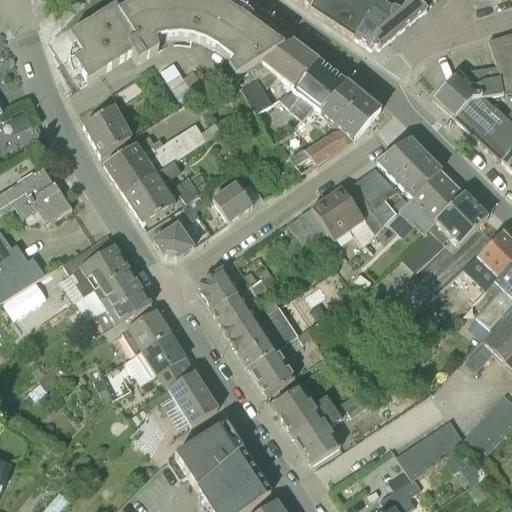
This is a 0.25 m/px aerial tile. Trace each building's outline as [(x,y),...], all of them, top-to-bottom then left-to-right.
[(261,67),(283,51),(251,27),(255,25),(253,21),(252,20),(251,18),(249,15),(246,13),(247,12),(246,11),(245,12),(242,10),(238,9),(235,7),(231,7),(230,13),(222,9),(202,1),(201,0),(200,0),(200,1),(191,0),(142,0),(146,4),(137,6),(119,16),(114,9),(68,39),(81,59),(73,65),(87,87),(131,58),(137,68),(158,55),(155,44),(165,41),(179,40),(192,42),(208,48),(231,66),(227,71),(234,82),(234,83),(236,87),(263,69),(261,67)] [(290,0),(311,14),(317,0),(290,0)] [(317,0),(311,14),(354,43),(382,0),(380,0),(378,4),(372,0),(317,0)] [(406,0),(382,0),(354,43),(370,53),(379,53),(426,13),(406,0)] [(457,76),(432,104),(454,123),(469,106),(482,103),(507,98),(505,96),(511,94),(511,37),(487,45),(496,70),(457,76)] [(315,63),(291,45),(283,51),(261,67),(263,69),(236,87),(253,120),(255,117),(270,109),(263,96),(278,82),(292,92),(315,63)] [(319,118),(344,86),(315,63),(292,92),(294,94),(291,97),(288,99),(287,97),(278,103),(288,112),(287,113),(301,125),(312,113),(319,118)] [(192,97),(183,83),(180,79),(167,86),(180,107),(193,100),(192,97)] [(99,162),(132,141),(118,116),(121,114),(120,112),(145,96),(136,83),(111,99),(117,108),(82,130),(99,162)] [(294,168),(300,178),(353,145),(353,146),(380,115),(346,87),(344,86),(319,118),(318,118),(334,132),(332,134),(333,135),(304,154),(303,152),(289,161),(294,168)] [(500,166),(511,152),(511,126),(508,123),(511,120),(511,105),(511,104),(511,102),(507,98),(482,103),(469,106),(454,123),(500,166)] [(22,116),(8,123),(15,138),(29,130),(22,116)] [(214,126),(201,136),(207,144),(220,135),(234,126),(229,117),(214,126)] [(174,166),(207,144),(201,136),(195,127),(163,148),(154,154),(152,150),(143,156),(136,147),(103,169),(123,200),(174,166)] [(410,204),(439,175),(409,144),(376,167),(410,204)] [(511,152),(500,166),(511,177),(511,152)] [(142,230),(172,210),(176,207),(173,204),(162,187),(180,176),(174,166),(123,200),(142,230)] [(36,214),(46,230),(71,214),(54,186),(50,189),(40,173),(43,172),(42,171),(0,197),(0,218),(1,220),(15,212),(22,223),(36,214)] [(235,176),(245,191),(252,186),(242,171),(235,176)] [(374,172),(364,180),(392,220),(396,216),(384,204),(396,196),(374,172)] [(430,232),(463,199),(439,175),(410,204),(393,220),(408,235),(413,229),(423,239),(430,232)] [(364,180),(353,187),(370,212),(383,230),(392,220),(364,180)] [(197,200),(192,193),(186,184),(175,192),(186,207),(197,200)] [(235,187),(211,203),(227,228),(252,211),(235,187)] [(375,238),(383,230),(370,212),(353,187),(342,195),(375,238)] [(363,249),(375,238),(342,195),(340,191),(310,212),(327,237),(327,236),(334,246),(351,234),(362,250),(363,249)] [(448,241),(458,252),(487,222),(463,199),(430,232),(444,245),(448,241)] [(198,220),(190,206),(182,211),(189,221),(191,224),(198,220)] [(317,243),(327,237),(310,212),(299,220),(313,241),(315,240),(317,243)] [(314,246),(317,243),(315,240),(313,241),(299,220),(287,229),(304,253),(310,249),(312,253),(317,250),(314,246)] [(193,252),(176,229),(171,232),(152,245),(164,262),(175,264),(193,252)] [(422,239),(438,256),(446,248),(444,245),(430,232),(423,239),(422,239)] [(0,308),(45,279),(33,261),(27,264),(16,248),(11,251),(0,234),(0,308)] [(498,283),(511,268),(511,247),(501,236),(467,270),(466,269),(460,274),(460,275),(455,280),(463,288),(468,283),(469,284),(475,279),(488,292),(486,294),(487,295),(498,283)] [(430,263),(438,256),(422,239),(414,247),(430,263)] [(296,242),(285,250),(293,261),(304,253),(303,252),(296,242)] [(422,271),(430,263),(414,247),(406,255),(422,271)] [(74,306),(94,293),(127,272),(113,250),(96,261),(90,251),(50,275),(53,279),(57,286),(73,277),(78,285),(75,288),(83,300),(74,305),(74,306)] [(414,279),(422,271),(406,255),(399,262),(414,279)] [(245,258),(234,265),(236,267),(238,270),(248,264),(245,258)] [(406,286),(414,279),(399,262),(391,270),(406,286)] [(503,320),(511,309),(511,268),(498,283),(487,295),(494,301),(475,322),(489,334),(501,320),(503,320)] [(399,294),(406,286),(391,270),(383,278),(399,294)] [(197,296),(211,317),(260,283),(261,282),(252,288),(245,278),(234,286),(224,271),(199,287),(197,296)] [(116,330),(150,309),(127,272),(94,293),(74,306),(97,342),(116,330)] [(229,345),(259,325),(249,310),(256,305),(266,319),(279,311),(267,293),(278,286),(271,277),(261,283),(261,282),(260,283),(211,317),(229,345)] [(391,302),(399,294),(383,278),(375,286),(391,302)] [(327,285),(337,282),(336,281),(285,302),(296,327),(325,315),(323,309),(335,304),(327,285)] [(383,309),(391,302),(375,286),(367,293),(383,309)] [(343,305),(353,298),(347,288),(336,295),(343,305)] [(375,317),(383,309),(367,293),(361,299),(375,317)] [(150,309),(116,330),(122,339),(134,358),(148,348),(167,337),(150,309)] [(511,374),(511,309),(503,320),(504,322),(481,345),(482,347),(466,363),(476,374),(493,356),(511,374)] [(383,329),(393,339),(409,324),(399,314),(383,329)] [(324,322),(307,333),(312,341),(315,347),(333,335),(324,322)] [(409,324),(393,339),(402,350),(418,335),(409,324)] [(248,373),(277,353),(259,325),(229,345),(248,373)] [(297,339),(303,348),(312,341),(307,333),(297,339)] [(156,380),(165,394),(167,393),(167,394),(168,393),(193,377),(167,337),(148,348),(134,358),(135,359),(149,383),(154,381),(155,381),(156,380)] [(265,401),(296,382),(277,353),(248,373),(265,401)] [(37,383),(44,378),(38,369),(30,374),(37,383)] [(38,384),(40,386),(46,396),(69,380),(64,373),(61,374),(58,369),(38,384)] [(93,385),(102,381),(98,372),(89,376),(93,385)] [(189,429),(190,431),(217,414),(193,377),(168,393),(167,394),(171,400),(171,401),(189,429)] [(355,397),(341,406),(348,417),(350,421),(364,411),(377,403),(368,389),(355,397)] [(333,410),(326,400),(312,409),(300,390),(271,410),(291,440),(333,410)] [(171,401),(171,400),(167,394),(167,393),(165,394),(145,407),(147,410),(127,423),(133,433),(150,415),(161,406),(171,401)] [(496,408),(511,422),(511,405),(504,398),(496,408)] [(507,435),(511,429),(511,422),(496,408),(487,416),(507,435)] [(341,422),(342,421),(334,410),(333,410),(291,440),(311,470),(341,450),(328,431),(341,423),(341,422)] [(499,444),(507,435),(487,416),(479,425),(499,444)] [(464,447),(462,443),(450,425),(439,432),(454,454),(464,447)] [(491,453),(499,444),(479,425),(471,434),(491,453)] [(186,479),(197,495),(241,455),(241,456),(242,455),(224,427),(167,465),(179,484),(186,479)] [(443,462),(454,454),(439,432),(428,439),(443,462)] [(478,467),(491,453),(471,434),(462,443),(464,447),(478,467)] [(432,469),(443,462),(428,439),(417,447),(432,469)] [(421,476),(432,469),(417,447),(406,454),(421,476)] [(413,482),(421,476),(406,454),(395,461),(403,474),(410,484),(413,482)] [(197,495),(203,505),(207,511),(249,511),(270,497),(242,455),(241,456),(241,455),(197,495)] [(444,462),(435,468),(445,483),(454,478),(444,462)] [(0,495),(10,473),(0,468),(0,495)] [(411,511),(414,510),(409,501),(420,493),(413,482),(410,484),(379,506),(383,511),(411,511)]
